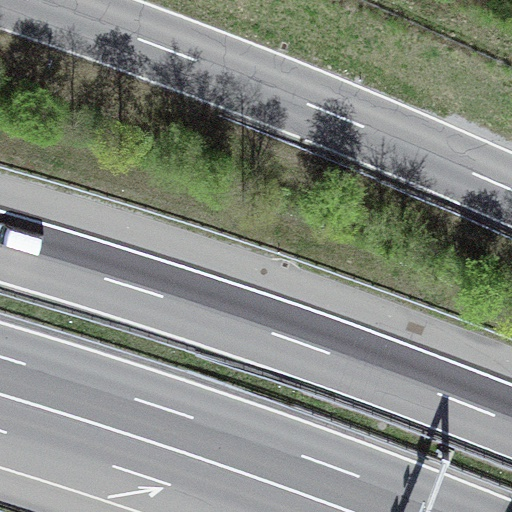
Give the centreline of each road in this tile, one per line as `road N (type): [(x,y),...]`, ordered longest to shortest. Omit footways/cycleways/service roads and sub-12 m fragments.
road 1 (motorway): [(511,423),(331,354),(0,247)]
road 2 (motorway): [(511,190),(28,0)]
road 3 (motorway): [(0,365),(386,511)]
road 4 (motorway): [(0,428),(286,511)]
